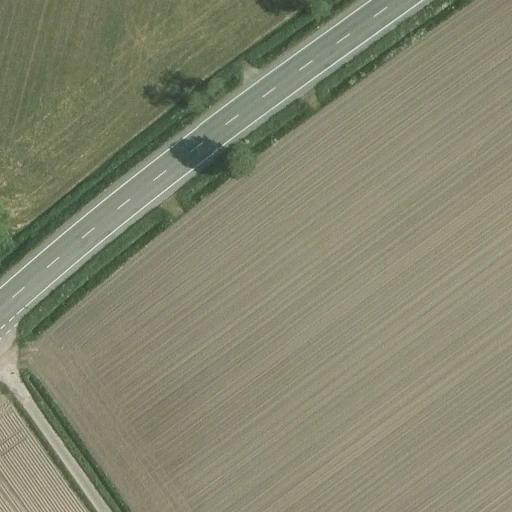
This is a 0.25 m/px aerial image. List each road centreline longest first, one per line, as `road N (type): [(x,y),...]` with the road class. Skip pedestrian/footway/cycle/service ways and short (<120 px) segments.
road 1 (secondary): [(405,0),(159,180),(0,310)]
road 2 (unclassified): [(114,511),(0,353)]
